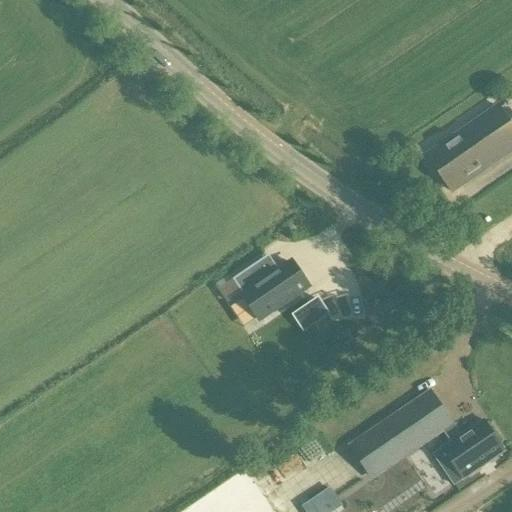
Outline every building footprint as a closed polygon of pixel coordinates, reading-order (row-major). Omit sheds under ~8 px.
[(451,192),(511,150),(511,128),(498,108),(426,156),(451,192)] [(262,260),(233,280),(260,320),(308,287),(291,264),(279,272),(273,276),(262,260)] [(318,299),(293,316),(304,332),(329,315),(318,299)] [(352,451),(370,477),(418,444),(420,447),(453,425),(431,392),(398,415),(400,418),(352,451)] [(484,421),(434,455),(454,486),(481,468),(479,466),(488,460),(490,462),(505,452),(500,444),(502,442),(492,427),(489,429),(484,421)]
